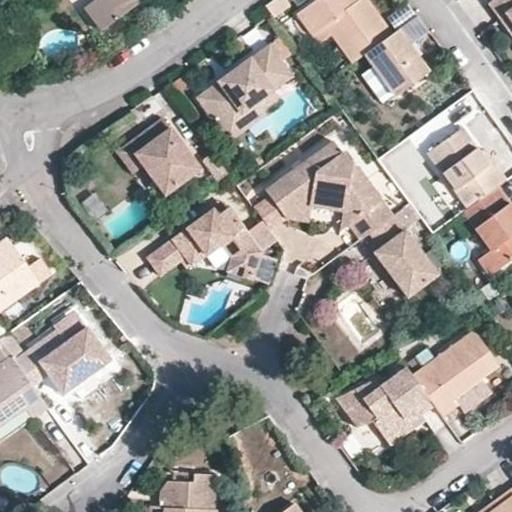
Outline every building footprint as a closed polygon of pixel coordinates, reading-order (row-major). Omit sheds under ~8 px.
[(94,0),(82,9),(99,31),(142,0),(94,0)] [(290,5),(286,0),(273,0),(265,7),(270,13),(273,16),(290,5)] [(317,47),(332,36),(352,62),(365,53),(393,32),(370,0),(318,0),(296,16),(317,47)] [(507,18),(511,13),(511,0),(493,0),(507,18)] [(393,32),(365,53),(397,96),(430,71),(399,28),(393,32)] [(242,112),(254,103),(259,110),(277,98),(272,91),(290,78),(268,48),(228,76),(232,81),(222,88),(219,83),(197,98),(223,132),(244,116),(242,112)] [(219,83),(222,88),(232,81),(228,76),(219,83)] [(242,112),(244,116),(223,132),(229,140),(264,116),(259,110),(254,103),(242,112)] [(164,194),(199,168),(163,118),(151,126),(154,131),(147,136),(144,131),(128,143),(144,166),(164,194)] [(465,125),(431,151),(472,205),(500,185),(510,178),(500,164),(495,168),(481,149),(465,125)] [(144,131),(147,136),(154,131),(151,126),(144,131)] [(296,210),(305,205),(360,212),(345,223),(358,239),(371,230),(393,215),(394,214),(375,189),(366,190),(368,180),(355,164),(351,163),(334,139),(276,180),(263,189),(279,211),(291,203),(296,210)] [(128,143),(117,152),(133,174),(144,166),(128,143)] [(495,168),(500,164),(486,146),(481,149),(495,168)] [(511,260),(511,210),(508,206),(511,201),(500,185),(472,205),(465,210),(493,249),(482,257),(494,273),(511,260)] [(84,202),(92,219),(107,211),(99,195),(84,202)] [(186,259),(193,267),(225,245),(232,255),(225,271),(251,281),(262,254),(247,234),(224,203),(146,259),(160,278),(186,259)] [(305,205),(296,210),(291,203),(279,211),(286,220),(304,222),(305,205)] [(383,244),(378,249),(410,292),(437,274),(393,215),(371,230),(383,244)] [(277,243),(263,223),(247,234),(262,254),(277,243)] [(0,312),(42,284),(28,264),(7,234),(0,238),(0,312)] [(55,275),(41,255),(28,264),(42,284),(55,275)] [(88,326),(67,342),(54,351),(44,336),(25,350),(12,358),(31,385),(48,373),(63,394),(111,358),(88,326)] [(56,327),(44,336),(54,351),(67,342),(56,327)] [(502,362),(477,329),(414,376),(435,405),(443,416),(458,403),(459,402),(456,397),(481,378),(502,362)] [(25,350),(12,331),(0,339),(0,341),(12,358),(25,350)] [(0,412),(16,401),(31,419),(48,408),(31,385),(12,358),(0,341),(0,412)] [(414,427),(411,422),(406,416),(418,407),(423,413),(435,405),(414,376),(408,368),(341,417),(351,431),(380,426),(392,443),(414,427)] [(492,393),(481,378),(456,397),(459,402),(458,403),(465,413),(492,393)] [(423,413),(418,407),(406,416),(411,422),(423,413)] [(213,511),(213,507),(203,507),(205,472),(183,472),(182,479),(164,478),(157,478),(150,485),(150,497),(158,497),(158,505),(154,505),(153,511),(213,511)] [(494,504),(497,509),(492,511),(511,511),(511,491),(494,504)] [(299,511),(292,503),(278,511),(299,511)]
